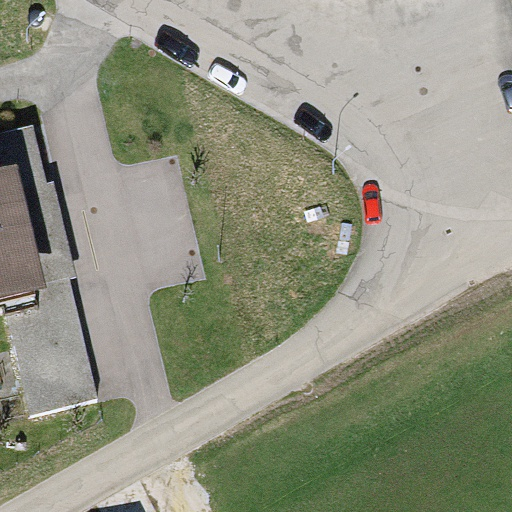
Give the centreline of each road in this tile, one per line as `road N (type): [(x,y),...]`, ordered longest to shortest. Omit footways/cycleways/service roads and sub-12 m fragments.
road 1 (residential): [(130,0),(353,128),(400,191),(402,249),(377,296),(329,348),(41,511)]
road 2 (track): [(393,269),(511,249)]
